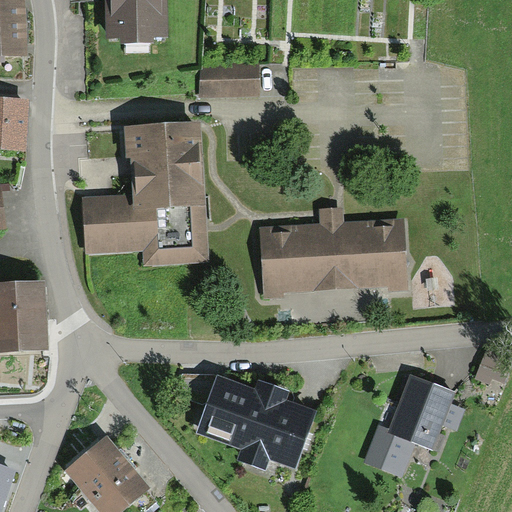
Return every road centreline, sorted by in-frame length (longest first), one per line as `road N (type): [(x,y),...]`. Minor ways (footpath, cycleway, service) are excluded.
road 1 (residential): [(86,357),(116,348),(234,352),(511,328)]
road 2 (residential): [(39,0),(47,235),(86,357)]
road 3 (residential): [(86,357),(219,511)]
